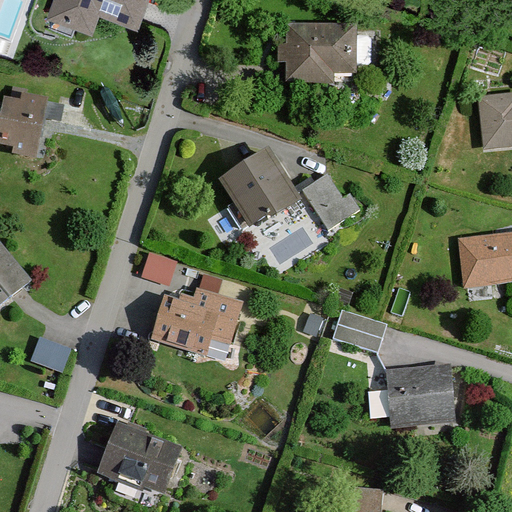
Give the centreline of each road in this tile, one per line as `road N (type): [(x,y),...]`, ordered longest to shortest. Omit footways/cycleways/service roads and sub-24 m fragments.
road 1 (residential): [(41,511),(208,0)]
road 2 (unknown): [(170,115),(265,143),(306,175)]
